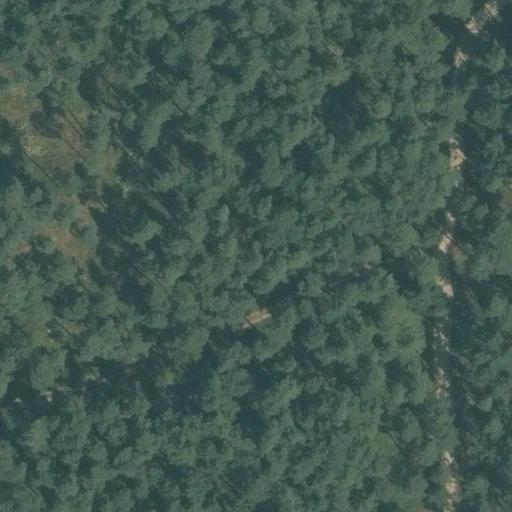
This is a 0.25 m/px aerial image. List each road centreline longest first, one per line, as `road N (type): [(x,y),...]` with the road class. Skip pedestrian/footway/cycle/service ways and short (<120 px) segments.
road 1 (track): [(0,411),(379,270),(440,272)]
road 2 (track): [(440,272),(456,191),(459,55),(499,0)]
road 3 (track): [(440,272),(450,428),(443,511)]
